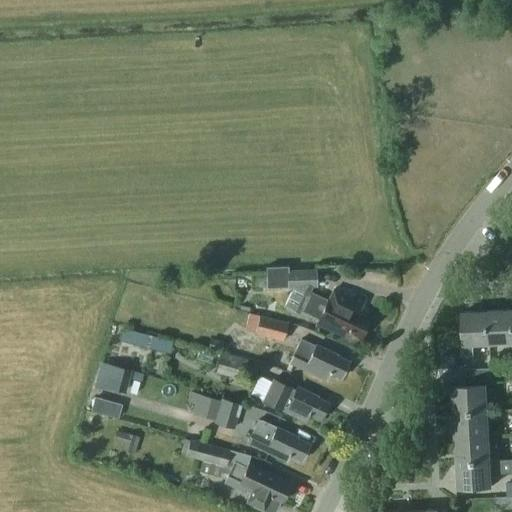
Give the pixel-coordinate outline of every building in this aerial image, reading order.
[(288,287),(288,286),(315,285),(315,270),(288,271),(288,266),(266,266),(266,288),(288,287)] [(369,319),(357,313),(362,303),(332,289),(328,299),(309,291),(300,309),(318,318),(316,323),(345,336),(347,331),(360,337),(369,319)] [(508,310),(484,311),(486,343),(510,342),(508,310)] [(462,312),(464,344),(461,344),(461,356),(474,355),(473,344),(486,343),(484,311),(462,312)] [(288,321),(248,312),(243,331),(283,340),(288,321)] [(171,346),(174,335),(123,321),(120,333),(171,346)] [(210,338),(208,348),(221,351),(223,342),(210,338)] [(340,378),(348,361),(336,355),(338,353),(317,344),(316,345),(302,339),(295,356),(291,364),(326,380),(330,373),(340,378)] [(248,360),(221,352),(216,371),(243,379),(248,360)] [(101,362),(95,384),(125,392),(131,370),(101,362)] [(464,382),(491,380),(491,369),(464,372),(464,382)] [(309,414),(321,419),(329,402),(317,397),(318,395),(297,386),(295,389),(274,379),(263,401),(281,410),(282,409),(285,410),(284,411),(306,422),(309,414)] [(453,386),(454,410),(486,408),(485,385),(453,386)] [(191,413),(208,418),(208,419),(234,427),(241,404),(215,396),(214,398),(190,391),(187,401),(194,403),(191,413)] [(109,400),(94,396),(91,410),(105,414),(109,400)] [(454,410),(456,435),(487,433),(486,408),(454,410)] [(263,421),(258,420),(248,443),(287,461),(290,455),(302,461),(310,443),(298,438),(298,437),(278,427),(277,427),(263,421)] [(140,436),(116,430),(113,440),(124,444),(122,450),(135,454),(140,436)] [(456,435),(457,460),(489,458),(487,433),(456,435)] [(226,465),(229,450),(188,440),(185,455),(226,465)] [(490,486),(490,473),(511,472),(511,458),(489,460),(489,458),(457,460),(459,487),(490,486)] [(246,503),(265,511),(273,511),(274,511),(275,511),(276,509),(277,508),(280,502),(281,503),(289,485),(277,480),(278,479),(257,469),(256,472),(246,467),(245,468),(234,463),(224,484),(249,496),(246,503)]
